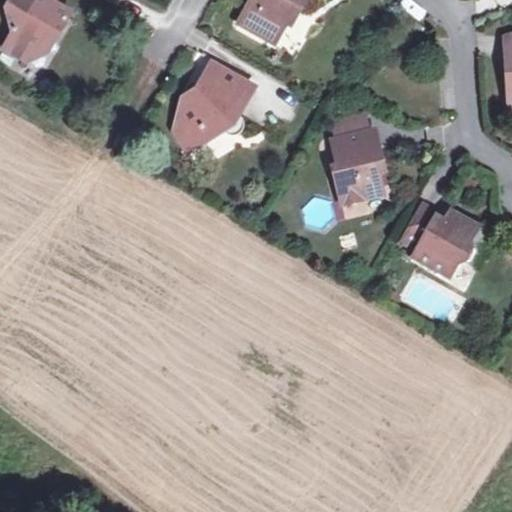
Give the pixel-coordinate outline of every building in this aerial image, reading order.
[(48,9),(50,5),(52,0),(12,0),(6,11),(23,41),(15,57),(31,65),(39,51),(42,46),(59,42),(73,19),(54,7),(51,12),(48,9)] [(305,0),(250,0),(235,27),(271,47),(292,10),(298,13),(305,0)] [(42,46),(39,51),(51,57),(59,42),(42,46)] [(174,152),(228,134),(252,90),(211,66),(199,85),(200,93),(179,102),(165,126),(174,152)] [(359,193),(377,189),(369,160),(375,158),(368,132),(326,142),(332,168),(328,169),(337,205),(361,200),(359,193)] [(378,196),(377,189),(359,193),(361,200),(378,196)] [(432,220),(435,215),(418,206),(399,242),(407,247),(401,257),(447,282),(455,266),(464,266),(470,253),(467,243),(475,230),(444,213),(441,218),(438,224),(432,220)] [(441,218),(435,215),(432,220),(438,224),(441,218)] [(405,304),(444,321),(457,293),(418,275),(405,304)]
